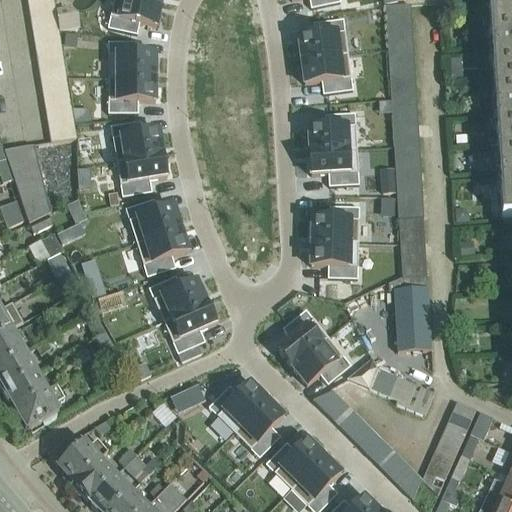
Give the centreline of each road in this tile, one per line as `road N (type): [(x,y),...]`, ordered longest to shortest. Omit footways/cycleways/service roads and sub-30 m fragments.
road 1 (residential): [(266,0),(279,75),(288,276),(249,319)]
road 2 (residential): [(191,0),(175,70),(179,131),(209,248),(249,319)]
road 3 (residential): [(249,319),(244,349),(397,511)]
